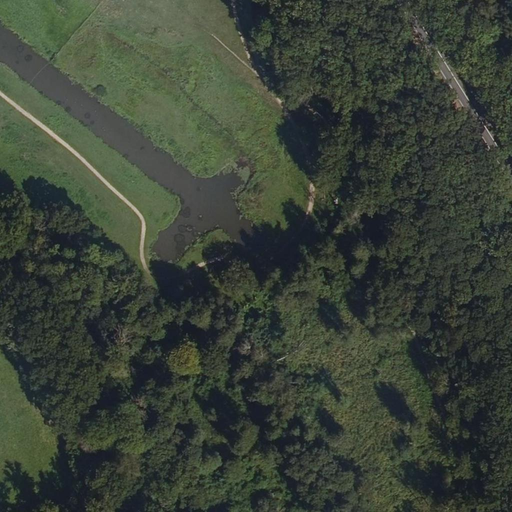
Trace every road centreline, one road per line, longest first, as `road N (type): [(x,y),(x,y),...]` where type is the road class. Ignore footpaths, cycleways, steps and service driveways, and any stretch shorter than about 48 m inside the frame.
road 1 (track): [(507,511),(484,485),(401,309),(377,192),(340,104),(282,23),(276,0)]
road 2 (secondary): [(511,170),(409,0)]
